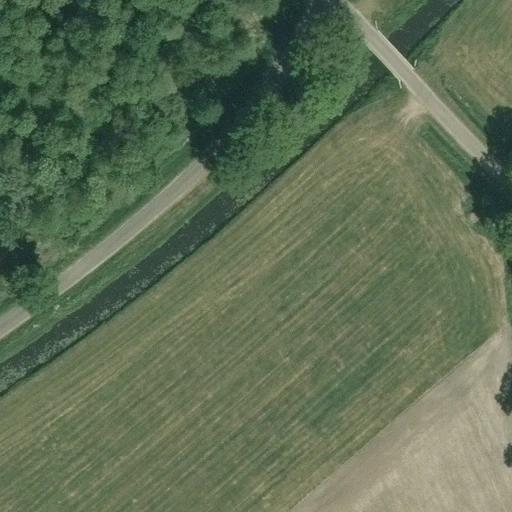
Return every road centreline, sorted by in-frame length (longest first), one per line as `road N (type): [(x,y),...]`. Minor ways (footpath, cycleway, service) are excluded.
road 1 (unclassified): [(0,329),(141,223),(202,166),(332,0)]
road 2 (unclassified): [(511,184),(338,0)]
